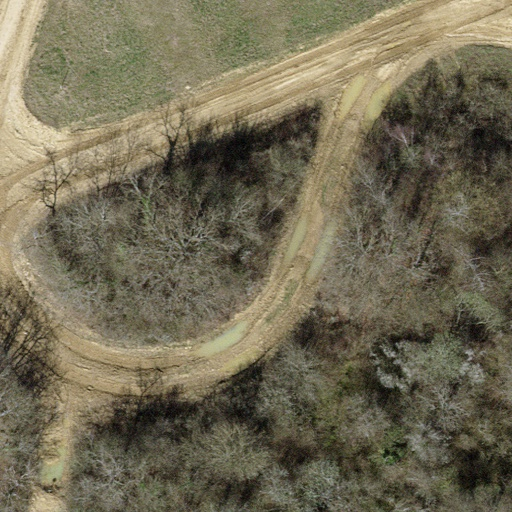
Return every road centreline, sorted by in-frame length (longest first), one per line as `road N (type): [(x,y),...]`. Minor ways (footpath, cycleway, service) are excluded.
road 1 (track): [(0,300),(72,367),(156,376),(236,351),(304,270),(367,56)]
road 2 (track): [(494,0),(86,171),(0,175)]
road 3 (track): [(72,367),(48,511)]
